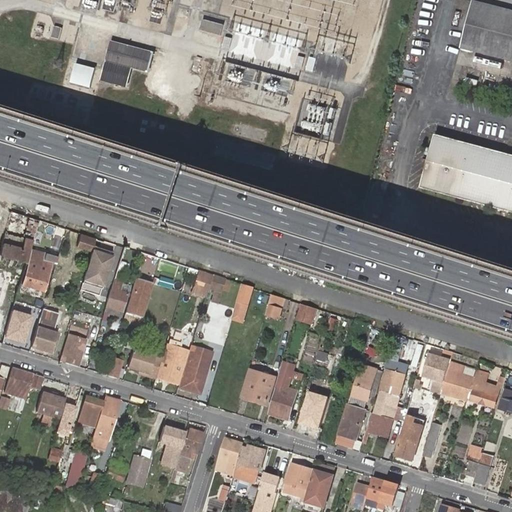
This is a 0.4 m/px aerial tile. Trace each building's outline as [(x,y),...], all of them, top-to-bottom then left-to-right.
[(511,61),(511,10),(472,1),(461,48),(511,61)] [(220,35),(223,24),(200,18),(197,29),(220,35)] [(62,27),(51,24),(49,35),(59,38),(62,27)] [(231,38),(223,36),(220,48),(228,50),(231,38)] [(145,71),(151,52),(109,41),(104,60),(131,67),(145,71)] [(303,57),(295,55),(292,66),(301,68),(303,57)] [(316,58),(307,56),(304,69),(313,71),(316,58)] [(131,67),(104,60),(99,80),(126,87),(131,67)] [(76,62),(70,82),(90,88),(96,68),(76,62)] [(511,155),(435,134),(421,187),(511,212),(511,155)] [(209,155),(241,164),(247,144),(214,135),(209,155)] [(0,220),(8,224),(13,213),(0,207),(0,220)] [(96,238),(81,234),(77,247),(92,251),(96,238)] [(2,243),(0,249),(0,253),(27,260),(30,250),(23,248),(2,243)] [(115,254),(95,248),(86,280),(106,286),(115,254)] [(30,250),(27,260),(29,260),(22,284),(43,290),(52,261),(56,262),(58,256),(30,250)] [(197,271),(191,292),(205,297),(208,289),(212,275),(197,271)] [(225,279),(212,275),(208,289),(215,291),(211,301),(218,303),(222,289),(225,279)] [(121,280),(115,278),(106,307),(122,312),(127,294),(119,292),(122,283),(120,283),(121,280)] [(147,301),(151,287),(152,284),(141,281),(135,279),(133,287),(130,295),(129,297),(130,297),(125,313),(140,317),(145,301),(147,301)] [(222,290),(228,292),(231,281),(226,279),(222,290)] [(133,287),(122,283),(119,292),(127,294),(130,295),(133,287)] [(253,289),(242,285),(236,306),(236,308),(233,315),(232,319),(234,319),(243,322),(253,289)] [(265,315),(265,316),(277,320),(284,298),(272,294),(265,315)] [(301,304),(296,319),(311,323),(316,308),(301,304)] [(106,307),(104,313),(120,318),(122,312),(106,307)] [(52,312),(42,309),(38,322),(44,324),(46,317),(50,319),(52,312)] [(32,316),(12,311),(4,339),(24,345),(32,316)] [(36,328),(30,348),(50,353),(56,334),(36,328)] [(67,335),(59,362),(77,367),(80,358),(85,340),(67,335)] [(188,352),(165,345),(161,358),(156,377),(179,384),(188,352)] [(210,352),(191,347),(179,388),(194,392),(200,394),(207,367),(206,366),(210,352)] [(61,351),(52,349),(50,357),(59,359),(61,351)] [(156,377),(161,358),(132,349),(127,367),(147,373),(147,376),(155,378),(156,377)] [(316,350),(306,386),(321,391),(332,355),(316,350)] [(448,370),(450,363),(451,359),(430,353),(424,376),(445,381),(448,370)] [(91,356),(88,367),(97,369),(100,358),(91,356)] [(106,376),(116,379),(122,361),(111,357),(106,376)] [(285,362),(279,383),(287,385),(293,368),(288,367),(289,364),(285,362)] [(450,363),(448,370),(455,372),(456,372),(471,377),(474,378),(475,374),(476,373),(476,370),(451,363),(450,363)] [(376,370),(360,365),(350,396),(367,400),(376,370)] [(30,385),(33,374),(11,368),(5,388),(27,395),(29,385),(30,385)] [(386,369),(374,413),(390,418),(391,415),(394,416),(406,374),(386,369)] [(383,372),(376,370),(367,400),(374,403),(383,372)] [(442,392),(467,400),(473,380),(474,378),(471,377),(456,372),(455,372),(448,370),(445,381),(442,392)] [(475,374),(474,378),(477,379),(476,381),(471,400),(494,407),(500,388),(502,389),(504,384),(505,379),(500,377),(497,387),(485,383),(487,376),(476,373),(475,374)] [(39,390),(43,377),(33,374),(30,385),(28,391),(32,392),(33,389),(39,390)] [(251,374),(244,397),(266,404),(274,380),(251,374)] [(289,420),(295,400),(296,395),(297,391),(282,387),(281,390),(277,389),(270,414),(289,420)] [(25,400),(27,395),(5,388),(4,393),(25,400)] [(498,409),(511,412),(511,391),(504,389),(498,409)] [(330,397),(309,391),(299,423),(321,430),(330,397)] [(64,404),(65,400),(57,397),(48,395),(41,393),(36,412),(44,415),(42,423),(49,425),(51,417),(59,419),(64,404)] [(108,441),(120,401),(105,396),(103,402),(95,428),(91,441),(95,442),(97,438),(108,441)] [(0,407),(6,410),(10,399),(1,397),(0,400),(0,407)] [(78,423),(95,428),(103,402),(87,397),(86,397),(81,413),(78,423)] [(75,407),(64,404),(59,419),(55,434),(67,437),(75,407)] [(348,405),(339,434),(356,440),(365,410),(348,405)] [(390,418),(374,413),(368,433),(370,433),(388,438),(394,419),(390,418)] [(407,415),(395,455),(413,461),(423,427),(415,424),(417,418),(407,415)] [(433,423),(424,456),(434,459),(443,426),(433,423)] [(160,464),(174,469),(185,434),(163,427),(158,442),(166,445),(160,464)] [(197,454),(203,434),(189,429),(188,432),(186,431),(185,434),(174,469),(174,470),(184,473),(191,452),(197,454)] [(339,434),(336,444),(353,449),(356,440),(339,434)] [(225,438),(217,464),(235,470),(243,446),(243,444),(225,438)] [(248,447),(243,446),(235,470),(244,472),(246,466),(259,470),(260,470),(266,450),(248,445),(248,447)] [(47,459),(58,462),(59,461),(61,452),(62,451),(50,448),(47,459)] [(137,449),(134,456),(148,460),(151,453),(137,449)] [(68,477),(79,481),(82,472),(86,457),(75,454),(68,477)] [(480,464),(475,482),(485,485),(491,467),(490,467),(493,457),(483,454),(480,464)] [(142,487),(149,460),(148,460),(133,456),(126,482),(142,487)] [(122,481),(127,465),(111,460),(105,476),(122,481)] [(466,475),(475,477),(479,464),(470,461),(466,475)] [(336,467),(316,462),(314,469),(334,474),(336,467)] [(235,470),(217,464),(216,469),(234,475),(235,470)] [(309,486),(313,471),(292,464),(283,491),(302,496),(301,502),(303,503),(305,497),(306,497),(309,486)] [(257,476),(259,470),(246,466),(244,472),(257,476)] [(334,474),(314,469),(313,471),(309,486),(306,497),(305,500),(320,505),(321,505),(325,506),(334,474)] [(79,481),(85,483),(87,475),(82,472),(79,481)] [(89,484),(99,488),(103,477),(94,473),(89,484)] [(255,507),(254,506),(252,511),(265,511),(266,510),(271,511),(276,493),(279,484),(275,483),(277,478),(265,474),(260,488),(261,488),(255,507)] [(78,485),(79,481),(68,477),(65,486),(77,490),(78,485)] [(376,501),(380,502),(386,482),(373,477),(370,488),(365,504),(364,508),(370,510),(369,511),(377,511),(379,505),(377,504),(376,507),(374,506),(376,501)] [(0,511),(27,511),(32,501),(32,500),(32,499),(32,498),(32,497),(31,496),(31,495),(30,495),(29,495),(29,494),(0,482),(0,511)] [(394,506),(399,486),(386,482),(380,502),(394,506)] [(365,504),(370,488),(358,484),(353,500),(365,504)] [(219,500),(225,502),(229,491),(223,489),(219,500)] [(433,511),(438,497),(424,493),(417,511),(433,511)]
